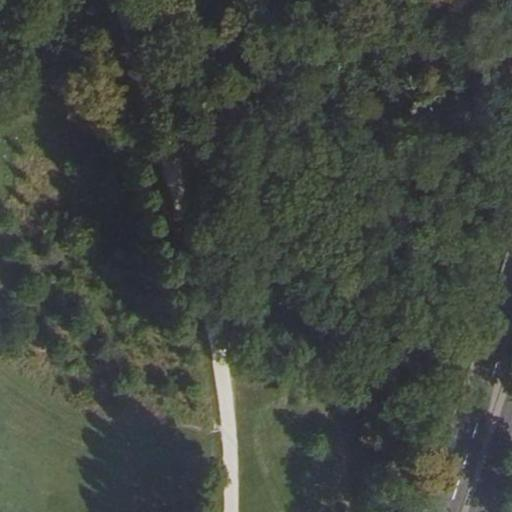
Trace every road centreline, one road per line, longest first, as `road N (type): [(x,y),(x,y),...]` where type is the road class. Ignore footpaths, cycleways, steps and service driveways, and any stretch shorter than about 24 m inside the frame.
road 1 (track): [(231,511),(221,363),(123,0)]
road 2 (primary): [(491,362),(442,511)]
road 3 (residential): [(491,362),(456,511)]
